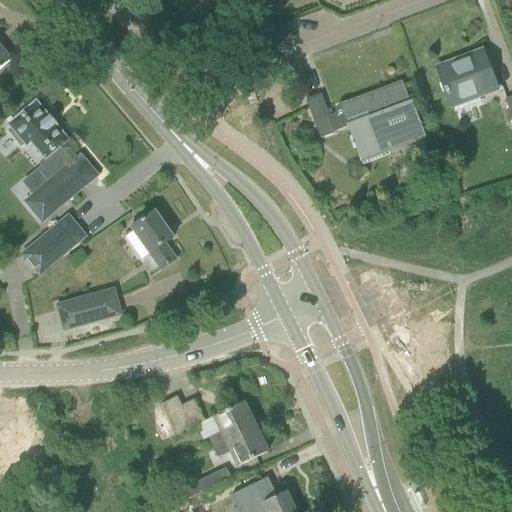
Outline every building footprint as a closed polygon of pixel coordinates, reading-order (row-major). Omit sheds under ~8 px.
[(0,70),(11,61),(0,47),(0,70)] [(468,60),(437,72),(444,90),(452,110),(453,110),(454,113),(480,103),(479,100),(498,93),(489,71),(482,52),(467,57),(468,60)] [(207,82),(227,65),(217,53),(197,70),(207,82)] [(411,102),(409,103),(402,82),(373,93),(346,103),(346,102),(339,105),(338,106),(337,107),(336,108),(335,110),(335,111),(335,113),(335,114),(335,116),(329,118),(321,95),(305,101),(320,140),(335,134),(335,133),(347,128),(360,162),(425,137),(411,102)] [(50,116),(48,118),(36,103),(9,126),(12,129),(8,132),(21,147),(24,144),(27,147),(31,143),(45,160),(39,165),(52,180),(25,203),(42,223),(97,177),(80,157),(71,164),(59,149),(68,141),(55,127),(57,125),(50,116)] [(165,245),(173,239),(155,213),(143,221),(140,218),(129,226),(131,229),(161,271),(176,260),(165,245)] [(39,276),(85,238),(68,217),(22,256),(39,276)] [(64,332),(121,316),(114,290),(56,306),(64,332)] [(152,292),(127,292),(127,306),(151,307),(152,292)] [(159,402),(162,412),(153,415),(160,438),(204,424),(196,399),(180,404),(178,397),(159,402)] [(238,467),(267,453),(255,428),(221,445),(221,446),(212,450),(216,459),(231,452),(238,467)] [(203,496),(233,482),(227,469),(181,491),(175,477),(166,482),(172,495),(177,506),(202,494),(203,496)] [(267,479),(231,496),(238,511),(295,511),(286,493),(276,497),(267,479)]
